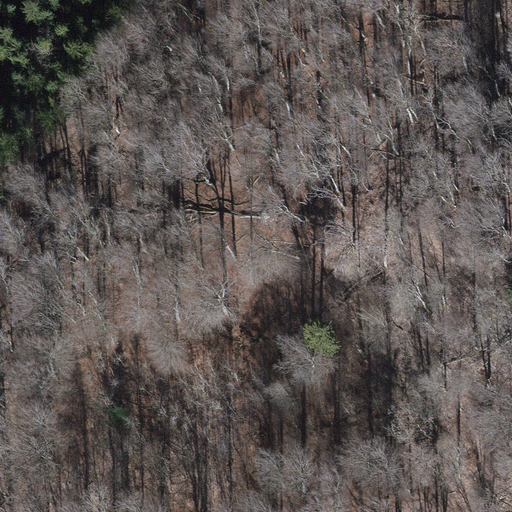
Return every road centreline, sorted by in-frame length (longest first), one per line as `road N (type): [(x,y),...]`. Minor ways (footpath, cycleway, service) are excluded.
road 1 (track): [(31,511),(33,357),(67,221),(97,188),(88,108)]
road 2 (track): [(0,185),(66,139),(136,35),(171,0)]
